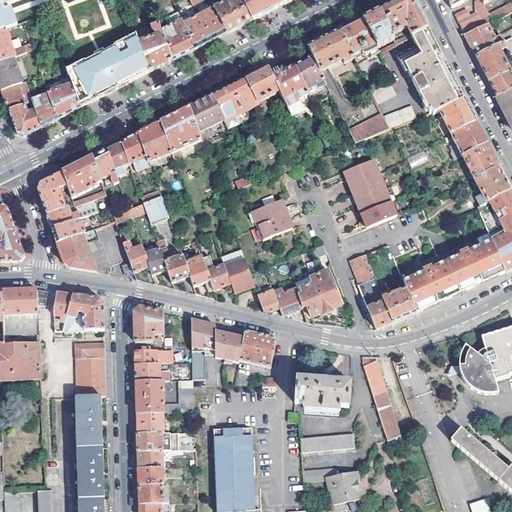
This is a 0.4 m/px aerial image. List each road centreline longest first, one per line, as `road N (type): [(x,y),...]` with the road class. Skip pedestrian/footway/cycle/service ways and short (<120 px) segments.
road 1 (secondary): [(127,287),(360,343),(422,333),(511,292)]
road 2 (secondary): [(346,0),(11,171)]
road 3 (residential): [(123,511),(119,313),(127,287)]
road 4 (residential): [(429,0),(511,160)]
